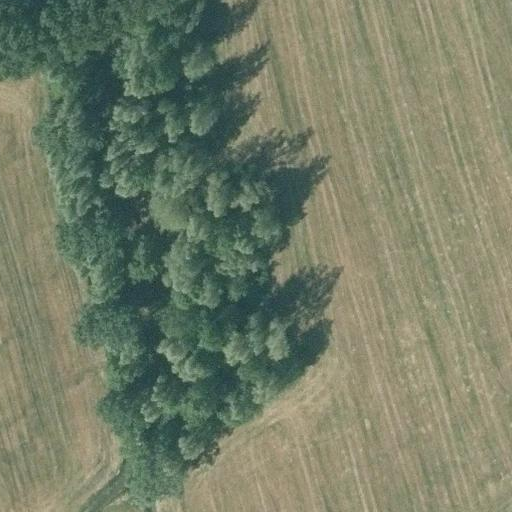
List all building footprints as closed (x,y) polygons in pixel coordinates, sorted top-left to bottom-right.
[(144,95),(181,93),(180,71),(143,72),(144,95)] [(215,214),(252,209),(249,187),(212,191),(215,214)] [(199,264),(237,263),(236,241),(199,242),(199,264)] [(280,359),(285,337),(248,329),(244,351),(280,359)] [(190,428),(203,409),(164,383),(151,402),(190,428)]
